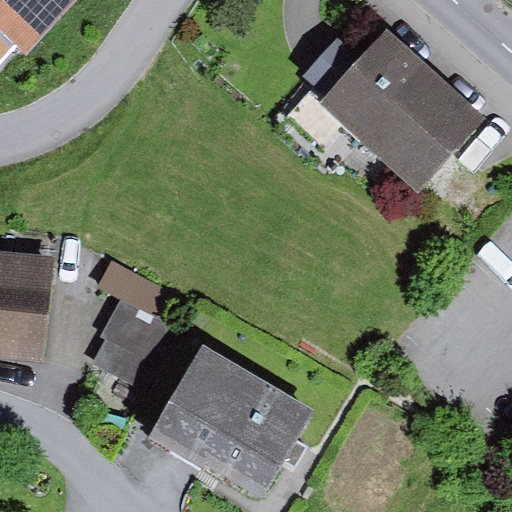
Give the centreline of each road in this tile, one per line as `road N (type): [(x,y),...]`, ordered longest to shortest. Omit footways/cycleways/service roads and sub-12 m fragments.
road 1 (residential): [(173,0),(134,53),(39,131),(0,134)]
road 2 (residential): [(146,511),(56,430),(0,403)]
